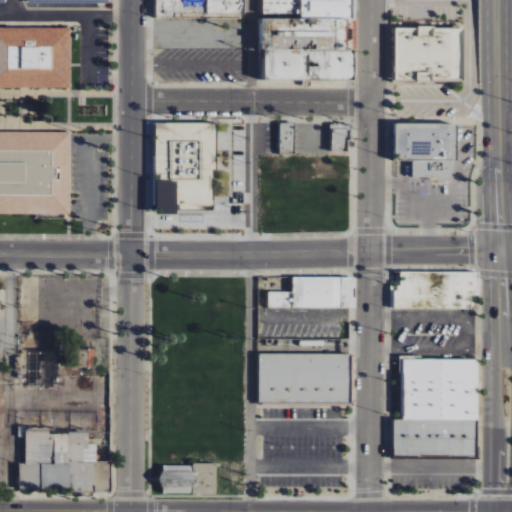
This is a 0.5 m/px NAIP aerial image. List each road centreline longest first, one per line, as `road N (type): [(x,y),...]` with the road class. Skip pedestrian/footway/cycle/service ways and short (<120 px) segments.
road 1 (residential): [(0,258),(511,249)]
road 2 (residential): [(136,0),(131,511)]
road 3 (residential): [(372,0),(371,511)]
road 4 (secondary): [(503,250),(502,511)]
road 5 (secondary): [(497,0),(503,250)]
road 6 (residential): [(136,100),(372,100)]
